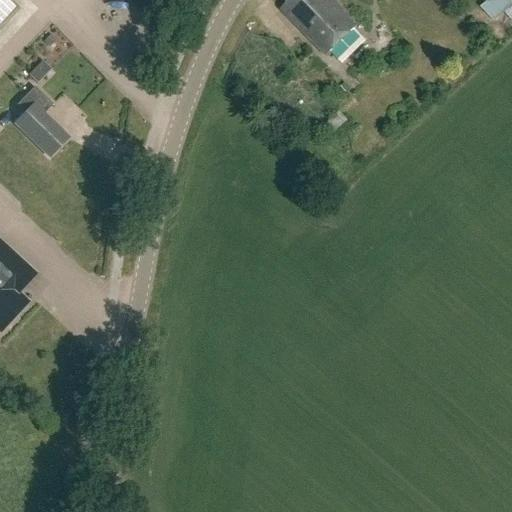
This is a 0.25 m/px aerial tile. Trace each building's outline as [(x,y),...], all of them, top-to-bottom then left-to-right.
[(8,0),(0,0),(0,30),(19,10),(8,0)] [(361,23),(338,0),(290,0),(283,7),(341,66),(366,41),(354,29),(361,23)] [(494,19),(511,9),(511,0),(489,0),(486,2),(494,19)] [(53,105),(35,87),(16,106),(24,114),(14,124),(50,160),(71,138),(45,113),(53,105)] [(344,113),(324,127),(331,138),(351,124),(344,113)] [(0,333),(0,334),(29,304),(14,289),(31,271),(9,250),(0,259),(0,333)]
